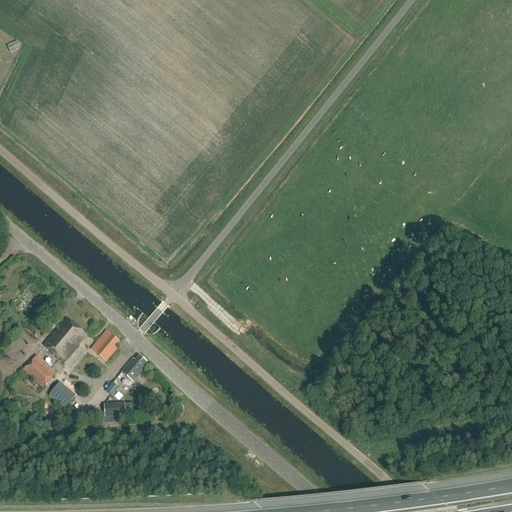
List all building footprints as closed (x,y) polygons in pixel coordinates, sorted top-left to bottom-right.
[(9,47),(11,53),(22,48),(20,42),(9,47)] [(87,334),(68,318),(45,345),(65,362),(84,341),(82,339),(87,334)] [(119,341),(107,330),(91,349),(106,362),(118,350),(116,348),(120,344),(118,343),(119,341)] [(56,374),(37,356),(23,370),(42,388),(56,374)] [(147,363),(138,356),(134,361),(132,359),(121,372),(133,382),(143,370),(142,369),(147,363)] [(52,395),(66,408),(82,391),(67,378),(52,395)] [(115,396),(121,388),(113,382),(107,391),(115,396)] [(125,404),(104,406),(105,419),(126,417),(125,404)]
